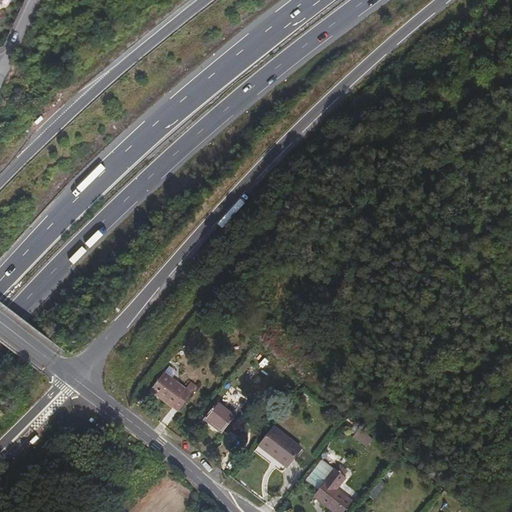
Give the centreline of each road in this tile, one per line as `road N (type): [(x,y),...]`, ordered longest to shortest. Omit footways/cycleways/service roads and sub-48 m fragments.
road 1 (trunk): [(72,378),(240,187),(441,0)]
road 2 (trunk): [(0,326),(195,134),(365,0)]
road 3 (trunk): [(312,0),(118,159),(0,279)]
road 4 (trunk): [(205,0),(0,182)]
road 5 (tertiary): [(231,511),(72,378)]
